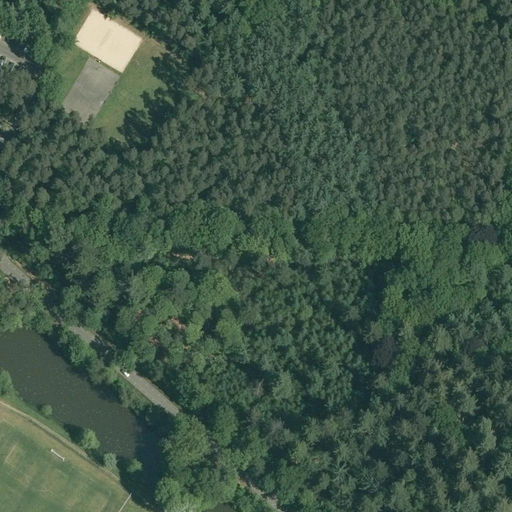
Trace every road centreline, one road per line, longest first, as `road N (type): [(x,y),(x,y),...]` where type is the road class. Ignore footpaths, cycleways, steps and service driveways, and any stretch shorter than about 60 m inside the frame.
road 1 (tertiary): [(288,511),(0,255)]
road 2 (track): [(303,229),(0,225)]
road 3 (track): [(496,235),(303,229)]
road 4 (track): [(156,511),(0,405)]
road 5 (unclassified): [(0,49),(35,68),(38,84),(5,142)]
